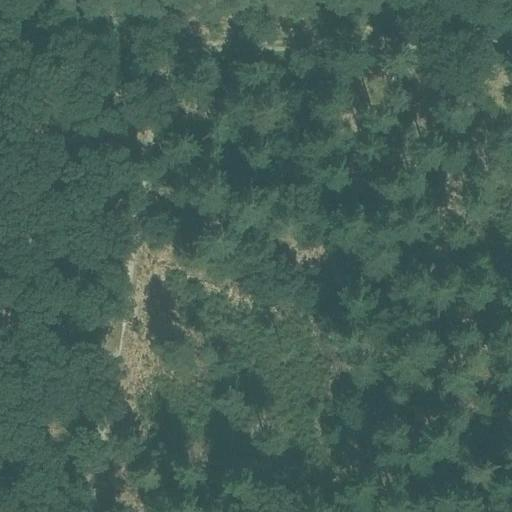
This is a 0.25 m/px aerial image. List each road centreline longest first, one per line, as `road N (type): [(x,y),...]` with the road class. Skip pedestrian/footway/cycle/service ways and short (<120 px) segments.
road 1 (track): [(164,46),(511,39)]
road 2 (track): [(0,49),(164,46)]
